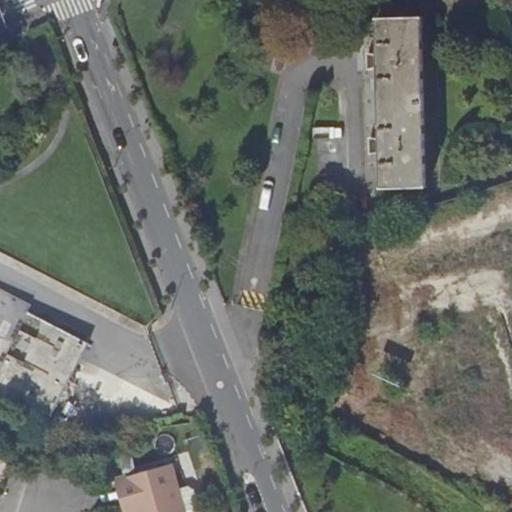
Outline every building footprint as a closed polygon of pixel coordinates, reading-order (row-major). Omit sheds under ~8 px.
[(379,21),(381,21),(382,55),(365,53),(366,71),(382,68),(383,139),(367,135),(368,155),(383,152),(384,186),(382,186),(382,189),(429,188),(429,184),(427,185),(424,20),(426,20),(426,18),(379,19),(379,21)] [(29,312),(0,369),(0,394),(50,420),(89,342),(29,312)] [(119,460),(132,459),(129,449),(117,452),(119,460)] [(132,459),(119,460),(123,473),(135,470),(132,459)] [(193,490),(188,487),(178,489),(171,465),(116,480),(123,507),(134,504),(136,511),(199,511),(199,510),(201,509),(197,493),(194,494),(193,490)]
